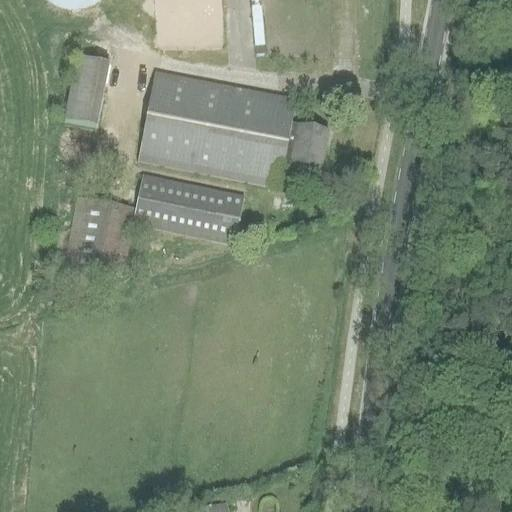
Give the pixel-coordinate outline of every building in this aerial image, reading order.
[(46,0),(49,3),(58,9),(69,13),(81,13),(92,11),(102,5),(107,0),(46,0)] [(76,56),(62,120),(95,127),(109,63),(76,56)] [(295,103),(227,89),(153,75),(136,163),(284,192),(288,174),(320,180),(330,132),(297,126),(296,134),(289,132),(295,103)] [(134,226),(209,240),(232,245),(241,198),(143,178),(134,226)] [(136,212),(76,200),(61,279),(110,289),(113,278),(122,280),(136,212)] [(63,233),(54,231),(51,248),(60,249),(63,233)]
